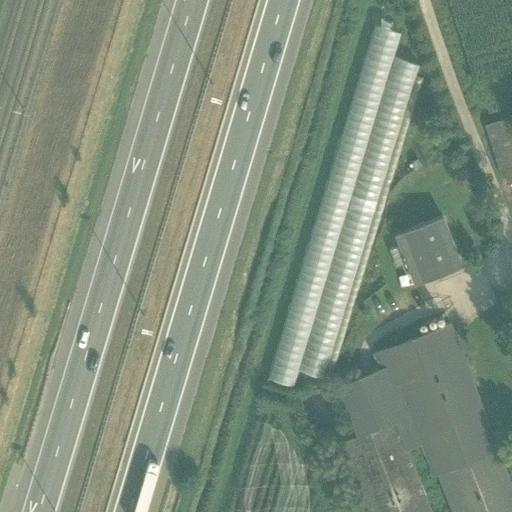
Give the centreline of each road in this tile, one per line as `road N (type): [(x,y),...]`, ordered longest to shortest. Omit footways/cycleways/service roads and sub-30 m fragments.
road 1 (motorway): [(132,511),(287,0)]
road 2 (motorway): [(191,0),(40,511)]
road 3 (unclassified): [(511,233),(423,0)]
